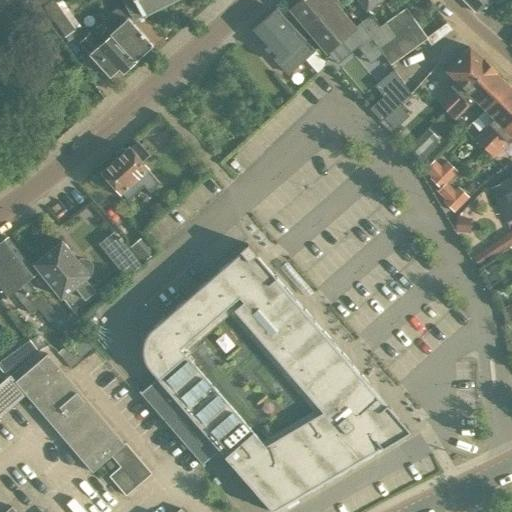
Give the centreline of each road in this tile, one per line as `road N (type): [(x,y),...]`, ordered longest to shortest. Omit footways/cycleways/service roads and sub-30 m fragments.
road 1 (unknown): [(130,359),(119,318),(142,289),(272,511)]
road 2 (residential): [(0,209),(243,9)]
